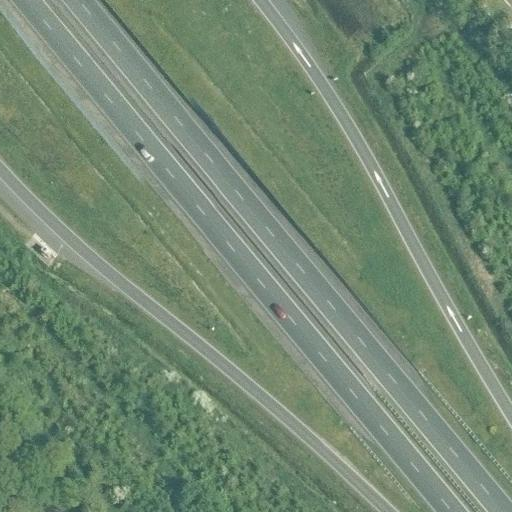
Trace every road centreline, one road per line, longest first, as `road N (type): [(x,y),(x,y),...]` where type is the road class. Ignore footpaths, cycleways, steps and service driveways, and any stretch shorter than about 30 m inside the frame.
road 1 (trunk): [(503,511),(76,0)]
road 2 (trunk): [(24,0),(450,511)]
road 3 (trunk): [(0,170),(118,284),(385,511)]
road 4 (trunk): [(511,417),(359,145),(259,0)]
